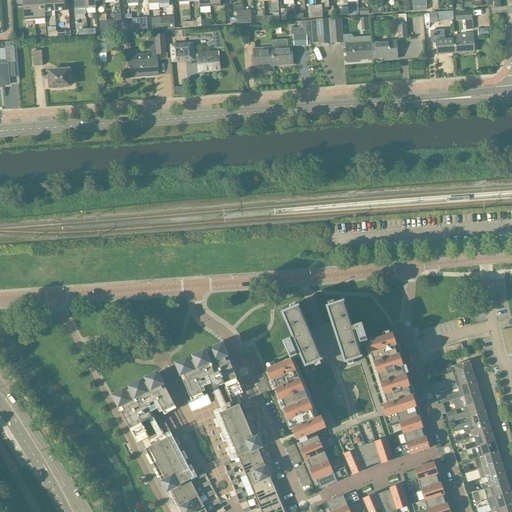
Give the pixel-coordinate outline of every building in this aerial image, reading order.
[(22,0),(24,21),(34,20),(32,0),(22,0)] [(44,19),(43,12),(42,0),(32,0),(34,20),(44,19)] [(54,11),(53,0),(42,0),(43,12),(54,11)] [(53,0),(54,11),(64,11),(64,10),(63,0),(53,0)] [(73,0),(74,15),(84,14),(84,9),(85,9),(83,0),(73,0)] [(94,8),(94,7),(93,0),(83,0),(85,9),(94,8)] [(199,8),(209,8),(208,0),(198,0),(198,1),(199,8)] [(243,5),(233,5),(233,12),(236,12),(237,18),(250,17),(249,11),(243,11),(243,5)] [(455,21),(471,20),(470,12),(454,13),(455,21)] [(398,38),(406,38),(405,15),(396,15),(398,38)] [(175,28),(174,17),(160,18),(161,24),(169,23),(169,29),(175,28)] [(189,22),(190,28),(202,27),(201,22),(201,17),(199,17),(195,22),(189,22)] [(318,44),(342,42),(340,19),(310,21),(311,35),(312,43),(318,43),(318,44)] [(310,21),(301,22),(304,28),(307,35),(310,43),(312,43),(311,35),(310,21)] [(424,23),(425,34),(435,34),(434,22),(424,23)] [(216,28),(213,28),(214,48),(224,47),(216,28)] [(304,28),(291,29),(291,35),(293,35),(293,36),(307,35),(304,28)] [(454,39),(455,53),(473,52),(472,33),(464,34),(464,38),(454,39)] [(155,37),(148,38),(149,49),(156,48),(156,55),(156,59),(156,60),(168,59),(167,54),(166,54),(165,34),(155,35),(155,37)] [(436,55),(455,53),(454,39),(443,39),(443,36),(435,36),(436,55)] [(272,47),(271,47),(273,66),(292,65),(293,65),(292,46),(290,46),(287,46),(287,40),(272,41),(272,47)] [(370,43),(371,59),(396,57),(395,41),(370,43)] [(97,53),(107,53),(106,43),(97,44),(97,53)] [(192,43),(170,45),(171,62),(193,60),(193,59),(197,59),(198,72),(219,70),(217,52),(193,53),(192,43)] [(346,61),(371,59),(370,43),(345,45),(346,61)] [(6,63),(14,62),(13,47),(5,48),(6,63)] [(271,47),(252,49),(254,68),(273,66),(271,47)] [(149,53),(128,55),(128,61),(129,67),(128,67),(129,77),(157,75),(156,60),(156,59),(156,55),(156,48),(149,49),(149,53)] [(32,51),(33,66),(42,65),(41,50),(32,51)] [(0,85),(9,85),(7,64),(0,65),(0,85)] [(69,84),(72,84),(71,78),(69,79),(68,69),(49,71),(50,87),(69,86),(69,84)] [(329,307),(327,308),(332,321),(332,322),(345,362),(360,357),(356,345),(352,332),(356,331),(360,344),(367,341),(362,324),(354,326),(354,327),(351,328),(343,303),(341,303),(342,305),(335,307),(336,310),(330,312),(329,307)] [(284,313),(283,314),(288,327),(293,338),(290,340),(290,339),(283,342),(290,359),(297,356),(292,344),(295,342),(300,354),(306,366),(321,360),(308,331),(308,330),(302,316),(298,307),(296,308),(298,312),(293,314),(292,312),(285,315),(284,313)] [(306,366),(300,354),(295,342),(292,344),(297,356),(290,359),(291,359),(295,369),(317,419),(321,417),(326,428),(316,433),(319,441),(324,452),(328,461),(333,472),(345,467),(349,475),(341,479),(337,481),(337,482),(320,490),(326,503),(343,496),(344,497),(356,492),(359,500),(347,505),(350,511),(368,511),(363,499),(374,494),(375,496),(382,492),(390,490),(389,488),(401,484),(408,506),(396,510),(396,511),(428,511),(427,510),(425,501),(421,489),(418,481),(417,479),(405,483),(402,474),(415,470),(414,469),(434,462),(430,448),(410,455),(409,453),(397,457),(394,449),(406,445),(406,443),(403,434),(399,423),(396,414),(386,417),(382,405),(387,404),(370,352),(367,342),(367,341),(360,344),(356,331),(352,332),(356,345),(360,357),(345,362),(332,322),(332,321),(327,308),(302,316),(308,330),(308,331),(321,360),(306,366)] [(393,334),(367,342),(370,352),(387,404),(382,405),(386,417),(396,414),(414,408),(416,407),(412,396),(411,396),(408,387),(410,387),(406,375),(404,376),(401,367),(403,366),(399,354),(397,355),(394,346),(396,346),(393,334)] [(445,348),(448,356),(464,351),(461,343),(445,348)] [(186,360),(175,365),(181,378),(184,377),(186,380),(183,382),(190,399),(202,394),(197,382),(198,382),(200,381),(206,378),(208,377),(211,383),(211,384),(213,389),(217,388),(225,384),(229,394),(231,398),(233,397),(234,397),(235,397),(235,396),(236,396),(237,396),(238,395),(243,393),(222,344),(193,357),(188,359),(186,360)] [(291,359),(266,370),(271,381),(273,380),(277,389),(275,390),(280,401),(281,400),(285,409),(283,410),(288,421),(290,420),(294,429),(292,429),(297,441),(298,440),(316,433),(326,428),(321,417),(317,419),(295,369),(291,359)] [(443,369),(443,370),(446,380),(472,372),(469,362),(452,367),(443,369)] [(436,364),(425,368),(425,369),(428,376),(432,375),(432,374),(439,372),(436,364)] [(161,387),(163,391),(166,390),(175,407),(164,413),(157,401),(155,402),(149,405),(147,406),(150,412),(151,413),(153,418),(150,420),(149,420),(142,423),(147,433),(149,437),(147,438),(146,438),(146,439),(145,439),(144,440),(149,448),(168,438),(190,479),(190,480),(195,489),(200,498),(204,507),(213,503),(212,502),(219,499),(235,491),(241,489),(242,490),(251,487),(250,485),(247,477),(243,468),(239,459),(236,452),(220,413),(239,405),(235,396),(235,397),(234,397),(233,397),(231,398),(229,394),(225,384),(217,388),(213,389),(211,384),(211,383),(208,377),(206,378),(200,381),(198,382),(197,382),(202,394),(190,399),(183,382),(186,380),(184,377),(181,378),(175,365),(166,368),(158,372),(165,385),(161,387)] [(141,381),(113,396),(113,397),(114,398),(137,443),(142,441),(143,440),(144,440),(145,439),(146,439),(146,438),(147,438),(149,437),(147,433),(142,423),(149,420),(150,420),(153,418),(151,413),(150,412),(147,406),(149,405),(155,402),(157,401),(164,413),(175,407),(166,390),(163,391),(161,387),(165,385),(158,372),(147,378),(146,379),(141,381)] [(446,380),(445,381),(447,386),(448,391),(458,388),(458,387),(475,382),(472,372),(446,380)] [(479,392),(477,388),(475,382),(458,387),(458,388),(459,392),(454,394),(441,398),(443,404),(452,401),(461,398),(461,397),(479,392)] [(482,402),(480,397),(479,392),(461,397),(461,398),(452,401),(453,406),(455,411),(464,408),(464,407),(482,402)] [(464,407),(464,408),(466,412),(447,418),(449,424),(467,418),(467,417),(485,412),(482,402),(464,407)] [(239,405),(220,413),(236,452),(239,459),(259,450),(263,448),(258,437),(257,437),(243,403),(239,405)] [(414,408),(396,414),(399,423),(417,417),(414,408)] [(467,417),(467,418),(469,422),(450,428),(452,434),(471,428),(488,422),(485,412),(467,417)] [(417,417),(399,423),(403,434),(421,428),(423,428),(419,416),(417,417)] [(471,428),(472,432),(453,438),(455,443),(474,438),(474,437),(491,432),(488,422),(471,428)] [(421,428),(403,434),(406,443),(424,437),(421,428)] [(467,451),(471,450),(477,448),(477,447),(495,442),(491,432),(474,437),(474,438),(475,442),(469,444),(470,445),(466,446),(467,451)] [(316,433),(298,440),(302,448),(319,441),(316,433)] [(424,437),(406,443),(406,445),(409,453),(410,455),(430,448),(426,437),(424,437)] [(149,448),(146,449),(163,481),(161,482),(167,493),(171,490),(190,480),(190,479),(168,438),(149,448)] [(302,448),(300,449),(305,461),(307,460),(324,452),(319,441),(302,448)] [(477,448),(471,450),(473,455),(469,456),(470,461),(474,459),(480,457),(498,452),(495,442),(477,447),(477,448)] [(406,445),(394,449),(397,457),(409,453),(406,445)] [(259,450),(239,459),(243,468),(262,460),(259,450)] [(324,452),(307,460),(311,468),(328,461),(324,452)] [(477,469),(483,468),(483,467),(501,462),(498,452),(480,457),(474,459),(476,464),(476,465),(477,469)] [(262,460),(243,468),(247,477),(266,469),(262,460)] [(311,468),(309,469),(314,480),(315,480),(333,472),(328,461),(311,468)] [(434,462),(414,469),(415,470),(417,479),(418,481),(436,475),(438,474),(434,462)] [(481,480),(486,478),(486,477),(504,472),(501,462),(483,467),(483,468),(477,469),(479,474),(479,475),(481,480)] [(345,467),(333,472),(337,481),(341,479),(349,475),(345,467)] [(266,469),(247,477),(250,485),(251,487),(270,478),(266,469)] [(415,470),(402,474),(405,483),(417,479),(415,470)] [(333,472),(315,480),(320,490),(337,482),(337,481),(333,472)] [(486,478),(481,480),(484,489),(490,488),(490,487),(507,482),(507,480),(504,472),(486,477),(486,478)] [(436,475),(418,481),(421,489),(439,484),(436,475)] [(250,485),(245,488),(248,497),(254,494),(255,496),(274,487),(270,478),(251,487),(250,485)] [(190,480),(171,490),(176,499),(195,489),(190,480)] [(468,483),(464,485),(465,489),(467,494),(475,491),(474,488),(472,482),(468,483)] [(487,500),(493,498),(511,492),(507,482),(490,487),(490,488),(484,489),(487,500)] [(439,484),(421,489),(425,501),(443,495),(444,495),(441,483),(439,484)] [(401,484),(389,488),(390,490),(396,510),(408,506),(401,484)] [(274,487),(255,496),(258,505),(278,497),(274,487)] [(195,489),(176,499),(181,508),(200,498),(195,489)] [(382,492),(375,496),(382,511),(396,511),(396,510),(390,490),(382,492)] [(356,492),(344,497),(347,505),(359,500),(356,492)] [(475,503),(480,501),(477,492),(472,494),(475,503)] [(487,511),(491,511),(496,509),(511,503),(511,496),(511,492),(493,498),(487,500),(489,506),(477,509),(477,511),(487,511)] [(374,494),(363,499),(368,511),(382,511),(375,496),(374,494)] [(443,495),(425,501),(427,510),(445,504),(443,495)] [(343,496),(326,503),(329,511),(332,511),(347,505),(344,497),(343,496)] [(278,497),(258,505),(261,511),(267,511),(282,506),(278,497)] [(200,498),(181,508),(182,511),(195,511),(204,507),(200,498)] [(445,504),(427,510),(428,511),(450,511),(447,503),(445,504)] [(511,511),(511,503),(496,509),(491,511),(490,511),(511,511)]
